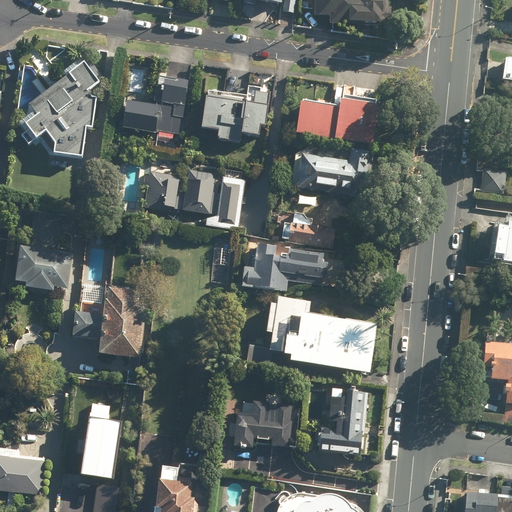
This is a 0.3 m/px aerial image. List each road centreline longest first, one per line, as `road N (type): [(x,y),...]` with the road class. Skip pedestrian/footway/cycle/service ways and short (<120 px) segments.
road 1 (residential): [(448,74),(1,9)]
road 2 (secondary): [(416,437),(448,74)]
